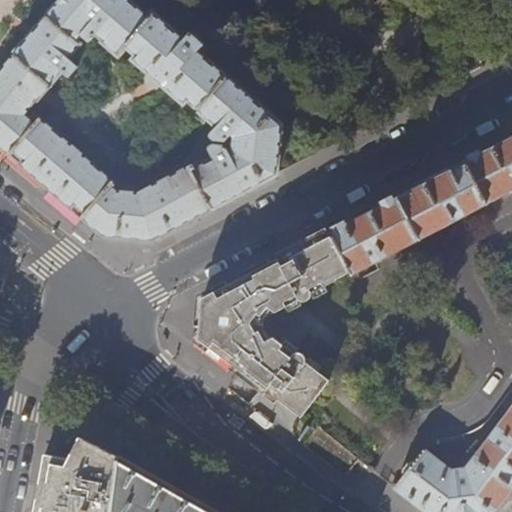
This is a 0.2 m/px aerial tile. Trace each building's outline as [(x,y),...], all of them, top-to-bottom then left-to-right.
[(170,29),(153,15),(149,19),(126,0),(63,0),(0,73),(0,146),(11,156),(14,151),(24,160),(21,164),(70,207),(73,204),(84,213),(81,217),(102,235),(152,240),(172,229),(235,196),(276,174),(281,125),(176,34),(179,30),(173,25),(170,29)] [(350,276),(511,191),(511,408),(465,470),(451,472),(424,451),(395,488),(426,511),(493,511),(511,487),(511,135),(457,165),(327,233),(350,276)] [(350,276),(327,233),(271,263),(202,298),(199,338),(261,385),(290,348),(266,330),(264,319),(299,301),(303,302),(305,301),(307,300),(310,297),(312,294),(346,276),(347,277),(350,276)] [(302,417),(331,380),(306,360),(304,356),(302,353),(300,352),(295,352),(290,348),(261,385),(302,417)] [(112,511),(120,456),(103,448),(81,437),(69,459),(45,454),(33,511),(112,511)] [(217,511),(191,497),(172,486),(120,456),(112,511),(217,511)]
